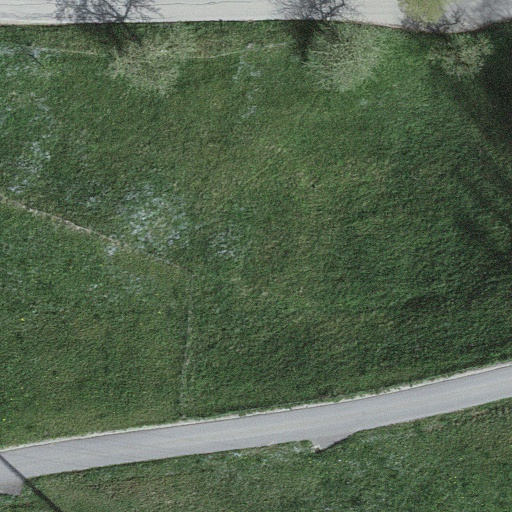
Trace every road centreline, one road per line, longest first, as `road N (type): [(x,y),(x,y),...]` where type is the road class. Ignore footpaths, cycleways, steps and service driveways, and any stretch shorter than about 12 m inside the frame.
road 1 (unclassified): [(511,375),(0,466)]
road 2 (unclassified): [(152,0),(308,0)]
